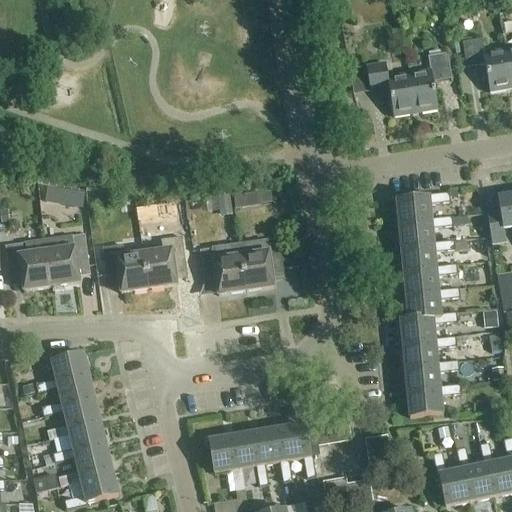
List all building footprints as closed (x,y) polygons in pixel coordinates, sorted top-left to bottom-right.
[(417,11),(431,11),(431,1),(416,2),(417,11)] [(511,91),(504,52),(484,55),(482,42),(462,45),(466,70),(484,67),(489,95),(511,91)] [(429,73),(408,76),(415,116),(437,112),(433,84),(451,81),(447,56),(444,57),(443,51),(428,53),(429,59),(427,60),(429,73)] [(366,68),(366,69),(350,72),(354,96),(370,94),(370,95),(388,92),(393,119),(415,116),(408,76),(388,79),(386,65),(366,68)] [(432,224),(432,222),(430,208),(450,206),(449,196),(428,199),(428,201),(396,204),(398,228),(432,224)] [(511,197),(497,200),(500,216),(487,218),(492,247),(506,245),(504,233),(511,231),(511,197)] [(217,200),(219,219),(232,217),(230,198),(217,200)] [(8,213),(0,214),(2,227),(10,225),(8,213)] [(468,219),(452,220),(453,230),(469,228),(468,219)] [(452,220),(432,222),(432,224),(398,228),(401,252),(434,248),(434,246),(433,232),(453,230),(452,220)] [(85,237),(45,242),(51,290),(79,286),(76,266),(89,264),(85,237)] [(148,292),(176,288),(173,268),(186,266),(182,239),(161,242),(163,254),(144,257),(148,292)] [(284,269),(280,241),(240,247),(246,295),(273,291),(271,271),(284,269)] [(45,242),(25,245),(4,248),(8,276),(21,274),(23,294),(51,290),(45,242)] [(434,248),(401,252),(403,276),(437,272),(437,270),(435,256),(455,254),(454,245),(454,244),(434,246),(434,248)] [(467,244),(454,245),(455,254),(468,253),(467,244)] [(148,292),(144,257),(124,260),(122,247),(101,250),(105,278),(118,276),(121,296),(148,292)] [(246,295),(240,247),(198,253),(203,286),(216,284),(218,299),(246,295)] [(437,272),(403,276),(405,299),(439,296),(439,294),(438,280),(458,278),(457,268),(437,270),(437,272)] [(500,305),(511,303),(511,288),(497,291),(500,305)] [(459,292),(439,294),(439,296),(405,299),(408,323),(441,320),(441,318),(440,304),(460,302),(459,292)] [(482,315),(483,332),(497,331),(496,314),(482,315)] [(441,320),(408,323),(400,324),(402,348),(436,345),(436,343),(434,328),(454,326),(453,317),(441,318),(441,320)] [(436,345),(402,348),(404,372),(438,369),(438,366),(437,352),(456,350),(455,341),(436,343),(436,345)] [(57,390),(89,382),(83,358),(51,366),(55,383),(35,388),(37,397),(57,393),(57,390)] [(438,369),(404,372),(407,396),(441,392),(440,390),(439,376),(459,374),(458,364),(438,366),(438,369)] [(502,372),(490,373),(492,385),(503,383),(502,372)] [(57,390),(57,393),(60,406),(40,411),(43,421),(63,416),(62,414),(95,406),(89,382),(57,390)] [(35,388),(23,391),(25,400),(37,397),(35,388)] [(460,388),(440,390),(441,392),(407,396),(409,421),(443,418),(441,400),(461,398),(460,388)] [(62,414),(63,416),(66,430),(46,435),(49,444),(69,439),(68,437),(101,429),(95,406),(62,414)] [(347,421),(335,423),(339,446),(351,444),(347,421)] [(335,423),(324,425),(328,448),(339,446),(335,423)] [(316,450),(328,448),(324,425),(312,427),(316,450)] [(305,428),(281,432),(286,466),(289,466),(303,463),(307,483),(316,482),(313,460),(310,461),(305,428)] [(68,437),(69,439),(72,453),(52,458),(54,467),(74,462),(74,460),(106,452),(101,429),(68,437)] [(286,466),(281,432),(257,436),(262,470),(265,470),(280,467),(283,487),(293,485),(289,466),(286,466)] [(257,436),(233,440),(238,474),(241,474),(256,471),(259,491),(269,490),(265,470),(262,470),(257,436)] [(366,454),(389,450),(387,438),(364,442),(366,454)] [(238,474),(233,440),(209,445),(214,478),(232,475),(236,499),(238,511),(247,511),(241,474),(238,474)] [(509,463),(511,479),(511,442),(502,444),(507,464),(509,463)] [(511,479),(509,463),(507,464),(493,467),(489,447),(479,449),(483,469),(485,468),(492,501),(511,496),(511,479)] [(391,461),(389,450),(366,454),(368,465),(391,461)] [(74,460),(74,462),(78,477),(58,482),(60,491),(80,486),(79,484),(112,476),(106,452),(74,460)] [(485,468),(483,469),(469,471),(465,452),(456,454),(460,473),(462,473),(469,506),(492,501),(485,468)] [(462,473),(460,473),(446,476),(442,457),(432,459),(437,481),(439,481),(445,511),(469,506),(462,473)] [(393,473),(391,461),(368,465),(370,477),(393,473)] [(79,484),(80,486),(83,500),(63,505),(65,511),(74,511),(87,509),(86,507),(118,499),(112,476),(79,484)] [(54,477),(32,483),(36,496),(58,491),(54,477)] [(345,482),(334,483),(338,506),(348,504),(349,504),(346,487),(345,482)] [(334,483),(322,485),(326,508),(338,506),(334,483)] [(369,484),(357,486),(361,508),(373,506),(369,484)] [(357,486),(346,487),(349,504),(350,510),(361,508),(357,486)] [(143,511),(157,511),(155,498),(142,500),(143,511)]
